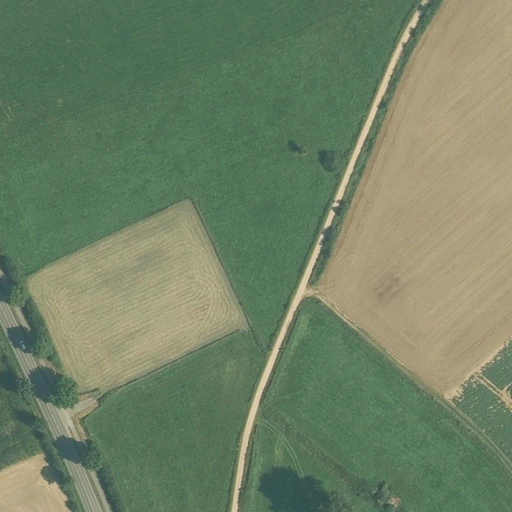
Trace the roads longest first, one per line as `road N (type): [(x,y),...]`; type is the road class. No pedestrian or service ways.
road 1 (track): [(439,0),(407,52),(305,293),(259,417),(244,511)]
road 2 (track): [(305,293),(511,473)]
road 3 (secondary): [(93,511),(0,301)]
road 4 (track): [(382,511),(261,411)]
